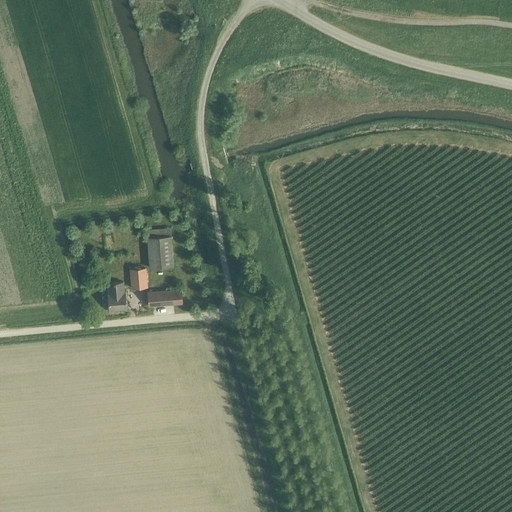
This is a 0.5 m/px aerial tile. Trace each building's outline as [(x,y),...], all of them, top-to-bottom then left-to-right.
[(174,265),(171,235),(171,228),(147,229),(147,237),(150,267),(174,265)] [(146,268),(129,269),(131,287),(147,286),(146,268)] [(124,293),(123,282),(108,283),(110,309),(126,308),(125,293),(124,293)] [(182,303),(180,289),(147,291),(149,306),(182,303)] [(175,313),(175,305),(164,305),(164,313),(175,313)]
